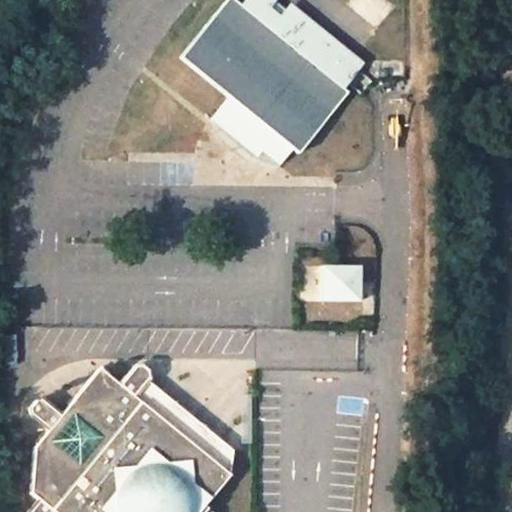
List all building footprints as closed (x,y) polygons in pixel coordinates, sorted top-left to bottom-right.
[(274,2),(271,0),(243,0),(239,5),(232,0),(225,0),(178,58),(227,98),(209,119),(256,158),(261,152),(278,166),(291,149),(297,154),(347,93),(342,89),(347,83),(357,70),(283,10),(278,16),(269,8),(274,2)] [(278,16),(283,10),(274,2),(269,8),(278,16)] [(319,263),(319,299),(356,299),(357,285),(357,263),(319,263)] [(215,511),(236,489),(143,406),(157,391),(159,388),(158,383),(152,377),(146,377),(130,395),(110,377),(70,423),(51,407),(45,408),(40,414),(40,420),(52,431),(58,436),(44,453),(37,500),(45,507),(41,511),(215,511)] [(143,406),(236,489),(240,465),(157,391),(143,406)]
